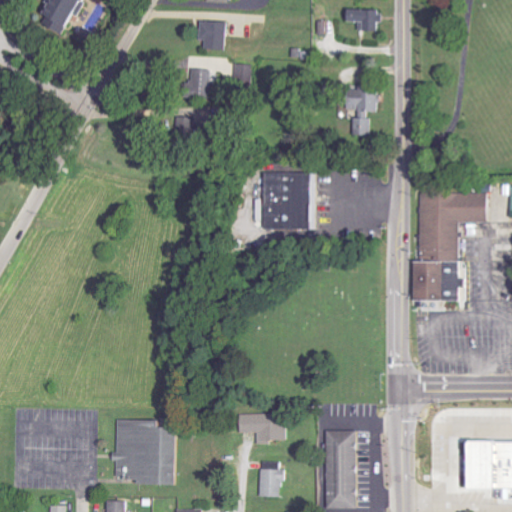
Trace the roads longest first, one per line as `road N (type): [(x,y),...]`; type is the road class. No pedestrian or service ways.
road 1 (tertiary): [(400,0),(398,511)]
road 2 (tertiary): [(149,0),(0,270)]
